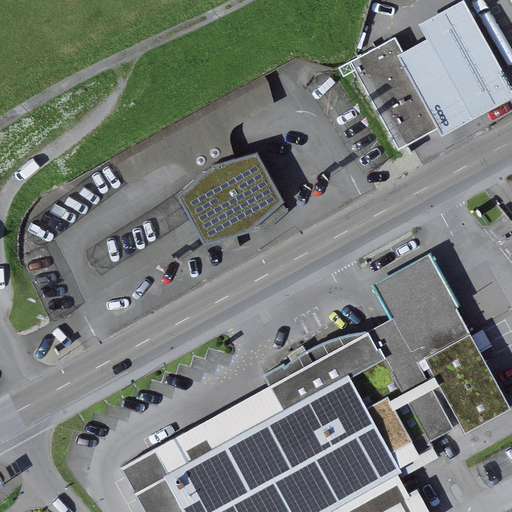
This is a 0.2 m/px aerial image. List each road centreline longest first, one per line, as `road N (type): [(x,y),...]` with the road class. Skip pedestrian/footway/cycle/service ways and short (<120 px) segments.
road 1 (primary): [(5,420),(511,145)]
road 2 (track): [(249,0),(0,127)]
road 3 (track): [(119,62),(127,92),(117,105),(18,182),(0,212)]
